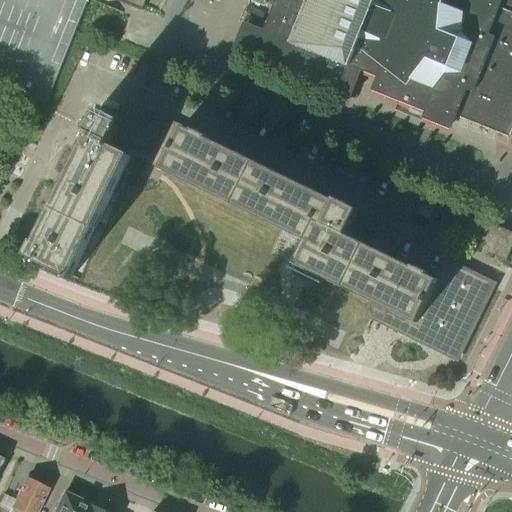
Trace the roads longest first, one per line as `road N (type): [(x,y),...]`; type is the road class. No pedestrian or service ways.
road 1 (tertiary): [(475,433),(189,344),(92,324)]
road 2 (tertiary): [(92,324),(228,382),(465,453)]
road 3 (residential): [(194,511),(0,432)]
